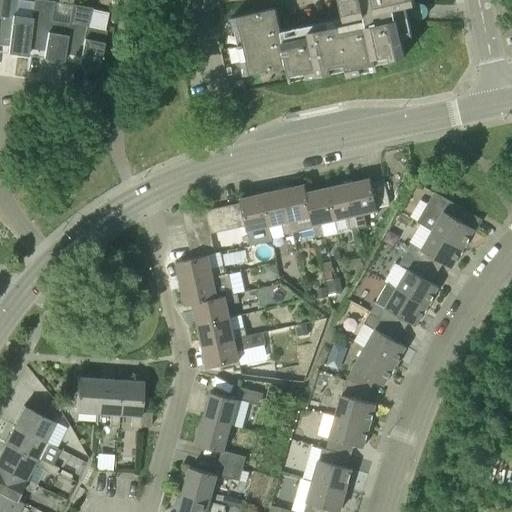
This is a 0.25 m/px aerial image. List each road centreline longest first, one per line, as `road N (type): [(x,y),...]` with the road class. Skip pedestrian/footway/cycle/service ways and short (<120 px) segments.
road 1 (residential): [(148,191),(224,164),(502,103)]
road 2 (residential): [(149,511),(182,376),(148,191)]
road 3 (residential): [(379,511),(447,338),(511,245)]
